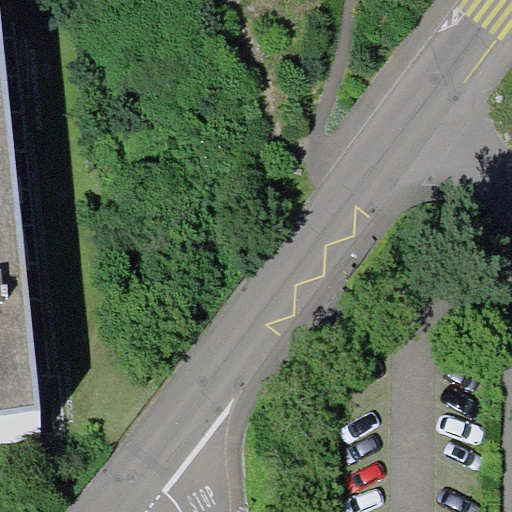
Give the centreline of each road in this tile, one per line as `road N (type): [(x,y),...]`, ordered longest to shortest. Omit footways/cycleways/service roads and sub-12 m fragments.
road 1 (residential): [(146,463),(422,95)]
road 2 (residential): [(422,95),(454,113),(511,184)]
